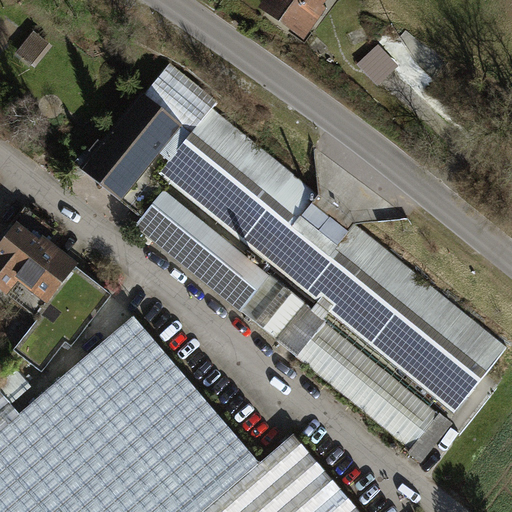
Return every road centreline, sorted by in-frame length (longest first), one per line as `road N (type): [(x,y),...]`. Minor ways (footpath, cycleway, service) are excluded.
road 1 (residential): [(0,163),(448,511)]
road 2 (tertiary): [(170,0),(321,104),(511,258)]
